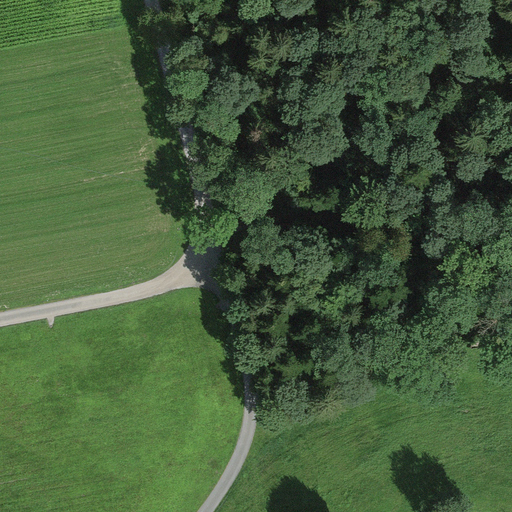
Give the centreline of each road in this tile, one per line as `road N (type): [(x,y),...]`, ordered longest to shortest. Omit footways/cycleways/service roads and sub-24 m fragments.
road 1 (track): [(154,0),(222,265)]
road 2 (track): [(222,265),(253,408),(246,445),(209,511)]
road 3 (track): [(222,265),(0,320)]
